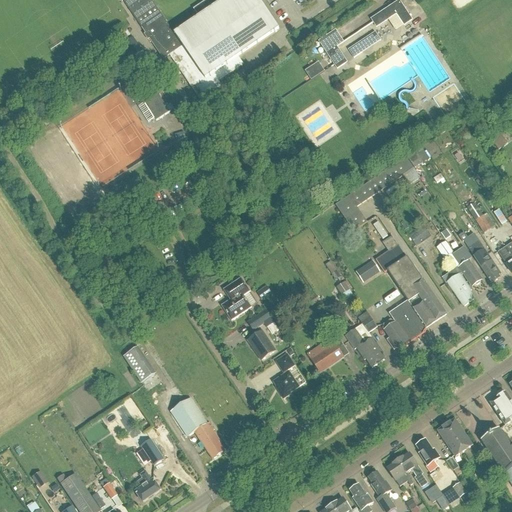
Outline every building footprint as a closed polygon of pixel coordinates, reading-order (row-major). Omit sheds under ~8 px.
[(174,35),(150,0),(122,0),(163,60),(169,56),(201,103),(223,88),(219,82),(244,66),(239,58),(279,31),(258,0),(225,0),(224,1),(222,0),(207,0),(193,10),(199,18),(174,35)] [(413,21),(399,1),(371,20),(377,29),(397,15),(404,27),(413,21)] [(337,70),(347,63),(337,48),(344,43),(336,31),(328,36),(319,42),(337,70)] [(354,58),(382,40),(376,32),(349,50),(354,58)] [(133,58),(141,52),(132,39),(124,45),(133,58)] [(311,81),(325,72),(319,63),(305,72),(311,81)] [(156,122),(170,113),(158,95),(144,103),(156,122)] [(502,136),(492,143),(499,151),(508,145),(502,136)] [(354,233),(367,224),(357,208),(414,170),(406,159),(336,206),(354,233)] [(487,222),(483,217),(475,205),(468,210),(484,234),(491,230),(495,227),(490,220),(487,222)] [(498,210),(493,213),(500,225),(505,222),(498,210)] [(211,216),(220,223),(223,219),(214,212),(211,216)] [(379,221),(373,224),(380,239),(386,236),(379,221)] [(417,247),(432,237),(425,225),(409,236),(417,247)] [(448,232),(442,235),(445,240),(451,237),(448,232)] [(474,234),(464,241),(469,249),(479,242),(474,234)] [(392,237),(382,243),(389,253),(397,264),(387,271),(388,272),(402,294),(407,301),(422,323),(426,329),(446,315),(422,280),(407,258),(406,258),(392,237)] [(486,256),(483,252),(485,250),(479,242),(469,249),(480,264),(479,264),(491,282),(492,282),(494,283),(498,280),(498,277),(501,276),(499,273),(499,272),(488,255),(486,256)] [(446,243),(438,248),(446,260),(453,255),(446,243)] [(511,243),(498,253),(505,263),(511,274),(511,273),(511,243)] [(483,280),(482,280),(474,268),(469,261),(472,259),(465,248),(453,256),(460,266),(458,267),(459,268),(462,274),(472,288),(475,285),(477,286),(480,284),(480,282),(483,280)] [(385,274),(388,272),(387,271),(397,264),(389,253),(377,261),(382,270),(385,274)] [(371,261),(354,273),(362,284),(379,272),(371,261)] [(326,265),(336,280),(341,277),(331,262),(326,265)] [(448,283),(464,307),(475,300),(470,292),(471,290),(460,275),(462,274),(459,268),(443,279),(446,284),(448,283)] [(231,322),(251,308),(244,297),(250,292),(241,279),(223,291),(230,301),(221,307),(231,322)] [(342,295),(350,290),(345,282),(337,288),(342,295)] [(264,289),(257,294),(263,302),(269,298),(264,289)] [(421,324),(422,323),(407,301),(388,314),(393,321),(407,340),(412,337),(413,329),(419,330),(421,324)] [(253,331),(271,319),(266,311),(248,323),(253,331)] [(368,334),(377,328),(370,316),(361,322),(368,334)] [(408,341),(407,340),(393,321),(392,322),(391,320),(383,325),(384,327),(382,328),(390,339),(387,341),(394,351),(408,341)] [(275,324),(268,329),(272,335),(279,330),(275,324)] [(366,359),(372,369),(385,361),(380,353),(381,352),(371,338),(364,343),(355,329),(345,336),(354,350),(356,348),(364,360),(366,359)] [(261,362),(276,352),(262,331),(247,341),(261,362)] [(311,360),(320,373),(344,358),(338,349),(344,346),(337,335),(331,339),(334,344),(311,360)] [(136,346),(121,356),(139,383),(154,373),(136,346)] [(289,373),(288,371),(294,366),(287,356),(276,363),(285,375),(273,383),(279,392),(278,392),(283,400),(291,395),(290,394),(299,388),(289,372),(289,373)] [(483,396),(489,404),(496,399),(494,396),(498,393),(494,388),(483,396)] [(505,394),(504,394),(503,394),(502,393),(501,394),(500,394),(499,394),(499,395),(498,395),(498,396),(498,397),(498,398),(498,399),(490,404),(505,427),(511,422),(511,403),(505,394)] [(208,425),(191,400),(171,413),(188,438),(195,433),(213,461),(225,453),(219,443),(220,442),(213,432),(215,431),(210,424),(208,425)] [(457,425),(454,421),(447,426),(438,433),(456,459),(464,453),(470,462),(476,458),(470,450),(473,448),(457,424),(457,425)] [(511,448),(499,430),(481,442),(503,475),(505,474),(511,485),(511,448)] [(154,467),(164,460),(151,441),(141,448),(154,467)] [(430,474),(431,474),(438,469),(434,463),(440,459),(434,451),(433,451),(426,441),(417,447),(421,453),(419,454),(426,464),(427,467),(426,468),(430,474)] [(398,461),(407,475),(412,471),(416,478),(415,479),(421,488),(427,484),(421,475),(422,475),(417,467),(409,454),(403,458),(403,457),(398,461)] [(447,462),(454,472),(459,468),(453,458),(447,462)] [(407,475),(398,461),(392,465),(387,469),(400,488),(405,485),(408,483),(411,487),(414,485),(407,475)] [(40,489),(48,483),(41,471),(32,477),(40,489)] [(152,481),(146,472),(141,476),(143,480),(138,483),(141,489),(136,493),(143,504),(161,492),(154,481),(152,481)] [(385,484),(378,473),(369,479),(373,486),(372,486),(380,499),(377,501),(384,511),(391,511),(396,509),(387,495),(392,491),(386,483),(385,484)] [(78,511),(98,511),(99,511),(75,475),(66,480),(63,475),(57,479),(78,511)] [(460,484),(453,489),(460,499),(467,494),(460,484)] [(57,485),(51,489),(54,494),(61,491),(57,485)] [(111,501),(117,496),(109,485),(103,489),(111,501)] [(366,497),(359,486),(350,492),(354,498),(353,499),(361,511),(360,511),(371,511),(368,507),(373,504),(368,496),(366,497)] [(433,503),(444,496),(437,486),(426,493),(433,503)] [(100,510),(105,507),(96,494),(92,498),(100,510)] [(443,498),(437,502),(443,511),(450,508),(443,498)] [(331,506),(335,511),(351,511),(343,499),(337,502),(331,506)] [(412,511),(420,511),(413,500),(407,503),(412,511)]
